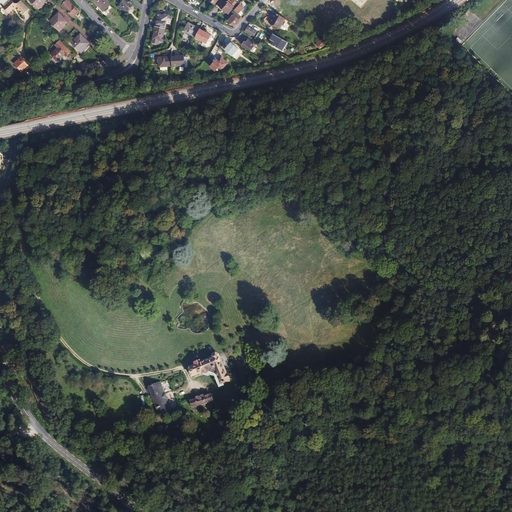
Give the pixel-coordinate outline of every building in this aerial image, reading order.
[(11,0),(8,0),(4,4),(5,5),(3,7),(9,13),(12,11),(14,9),(16,8),(23,15),(30,9),(21,0),(18,3),(15,3),(11,0)] [(30,0),(38,8),(44,3),(46,1),(46,0),(30,0)] [(79,12),(66,0),(61,5),(73,18),(76,15),(79,12)] [(92,0),(95,2),(104,12),(111,5),(105,0),(92,0)] [(126,0),(124,0),(118,6),(125,13),(128,10),(128,11),(133,6),(126,0)] [(223,10),(228,14),(234,7),(234,6),(237,3),(233,0),(232,0),(230,3),(226,0),(222,0),(218,5),(223,10)] [(240,4),(234,10),(238,14),(243,8),(240,4)] [(59,13),(50,21),(59,30),(65,25),(66,23),(68,22),(59,13)] [(286,19),(275,13),(272,17),(269,22),(280,29),(286,19)] [(158,14),(156,26),(165,29),(168,16),(164,15),(158,14)] [(231,24),(235,27),(242,19),(240,16),(238,19),(233,15),(228,21),(231,24)] [(184,31),(195,37),(200,29),(194,26),(189,23),(184,31)] [(162,41),(165,29),(156,26),(153,39),(162,41)] [(246,31),(256,37),(259,33),(248,27),(247,29),(246,31)] [(209,40),(211,35),(206,32),(200,29),(195,37),(206,44),(209,40)] [(72,43),(81,52),(87,46),(88,45),(90,43),(81,34),(72,43)] [(287,42),(277,36),(273,45),(282,51),(287,42)] [(250,51),(255,44),(249,40),(247,41),(246,43),(245,42),(242,45),(250,51)] [(321,40),(316,44),(320,49),(325,45),(325,44),(321,40)] [(71,52),(60,41),(56,45),(58,48),(51,54),(54,57),(52,59),(56,63),(58,61),(58,62),(58,61),(59,62),(60,62),(61,61),(62,60),(62,58),(65,55),(67,56),(71,52)] [(230,44),(225,50),(232,56),(238,49),(231,42),(230,44)] [(83,60),(79,54),(78,55),(75,57),(74,58),(79,63),(83,60)] [(167,66),(172,66),(171,57),(171,55),(168,56),(168,57),(159,57),(159,59),(159,64),(159,65),(159,67),(160,67),(167,66)] [(174,56),(171,57),(172,66),(185,65),(184,56),(174,56)] [(29,65),(22,57),(14,64),(22,72),(26,68),(29,65)] [(221,70),(228,63),(221,57),(220,59),(218,61),(217,60),(214,63),(213,63),(211,65),(211,66),(210,67),(215,71),(218,68),(221,70)] [(227,376),(219,355),(218,354),(217,354),(214,355),(213,355),(213,358),(202,363),(201,362),(196,364),(196,365),(191,368),(190,370),(190,372),(192,375),(203,370),(204,372),(205,373),(207,373),(209,372),(216,374),(221,385),(230,381),(229,380),(230,380),(228,375),(227,376)] [(171,409),(161,382),(156,384),(167,411),(171,409)] [(167,411),(156,384),(148,387),(159,414),(167,411)] [(192,407),(213,401),(211,394),(190,401),(192,407)]
